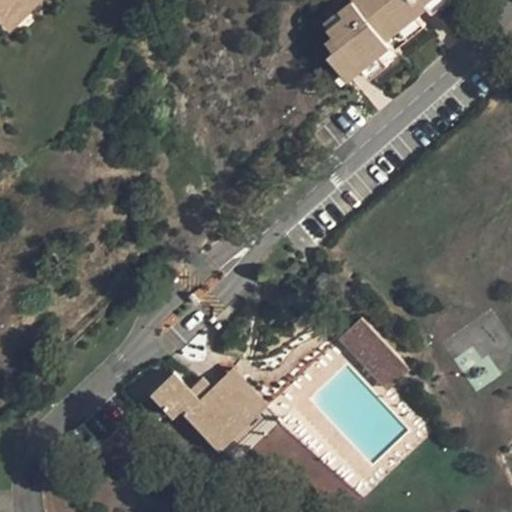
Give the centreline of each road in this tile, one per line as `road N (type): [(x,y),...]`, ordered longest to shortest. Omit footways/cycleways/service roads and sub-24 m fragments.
road 1 (residential): [(334,174),(274,210),(189,284),(117,374)]
road 2 (residential): [(117,374),(152,357),(211,308),(334,174)]
road 3 (residential): [(334,174),(505,24),(511,0)]
road 4 (residential): [(30,503),(31,478),(53,428),(117,374)]
